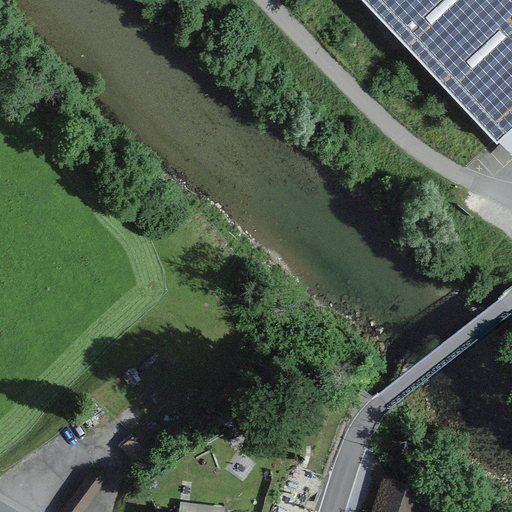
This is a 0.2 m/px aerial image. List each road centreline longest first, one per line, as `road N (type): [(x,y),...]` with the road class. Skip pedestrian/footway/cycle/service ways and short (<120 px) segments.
road 1 (unclassified): [(264,0),(402,139),(511,200)]
road 2 (residential): [(328,511),(365,416),(511,299)]
